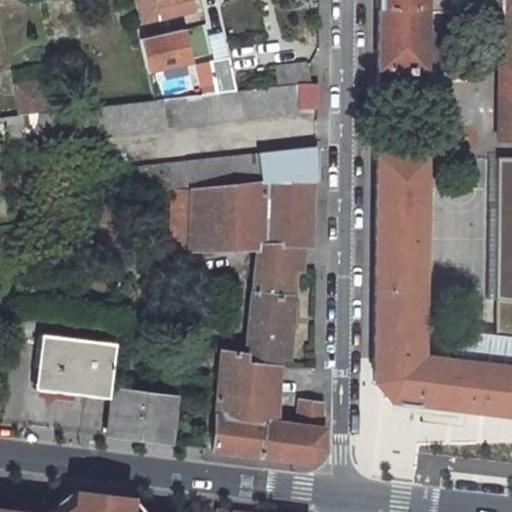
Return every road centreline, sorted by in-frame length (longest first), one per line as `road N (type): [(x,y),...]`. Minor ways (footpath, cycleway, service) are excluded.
road 1 (unclassified): [(346,495),(345,0)]
road 2 (tertiary): [(346,495),(0,456)]
road 3 (tertiary): [(500,511),(346,495)]
